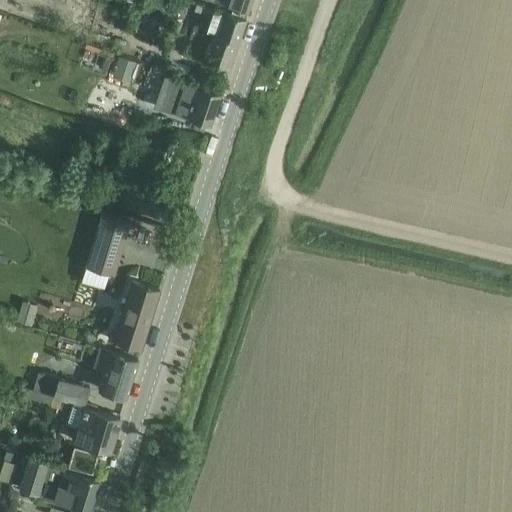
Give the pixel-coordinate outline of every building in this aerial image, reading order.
[(214,0),(248,12),(251,0),(214,0)] [(246,18),(227,11),(200,2),(198,10),(212,14),(207,28),(194,24),(185,52),(230,67),(246,18)] [(112,75),(130,82),(137,61),(119,55),(112,75)] [(156,104),(151,118),(171,124),(171,125),(187,130),(192,118),(211,125),(222,93),(203,86),(186,80),(175,111),(156,104)] [(173,198),(148,190),(142,210),(167,218),(173,198)] [(85,265),(103,270),(114,273),(130,221),(101,212),(85,265)] [(160,288),(141,282),(132,280),(114,339),(141,348),(160,288)] [(20,313),(14,332),(28,336),(34,317),(20,313)] [(138,358),(119,353),(101,347),(95,365),(106,368),(100,388),(127,396),(138,358)] [(89,387),(58,377),(43,372),(37,391),(64,399),(75,403),(75,402),(84,404),(89,387)] [(74,403),(68,422),(78,426),(74,439),(79,440),(98,446),(98,448),(101,449),(102,447),(110,450),(120,416),(101,411),(84,405),(84,406),(74,403)] [(74,444),(67,464),(93,472),(99,451),(74,444)] [(101,478),(28,456),(18,488),(74,504),(71,511),(82,511),(84,507),(91,510),(101,478)]
